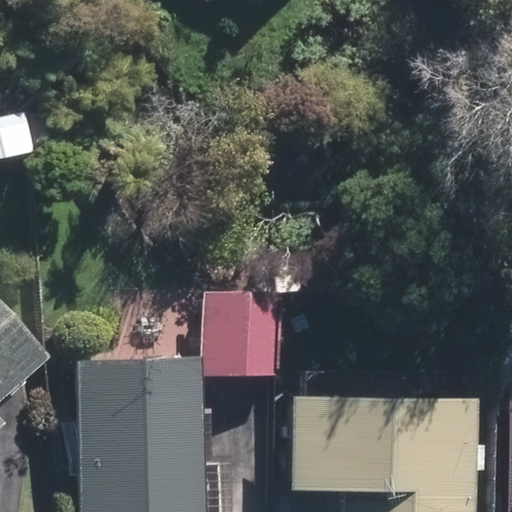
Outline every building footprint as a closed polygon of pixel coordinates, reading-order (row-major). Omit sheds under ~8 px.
[(262,296),(187,296),(187,380),(263,380),(262,296)] [(0,383),(23,363),(16,356),(23,350),(0,325),(0,383)] [(171,363),(52,369),(60,511),(206,511),(204,468),(177,469),(171,363)] [(511,511),(511,391),(494,392),(495,511),(511,511)] [(321,495),(320,511),(455,511),(454,406),(266,407),(267,495),(321,495)]
